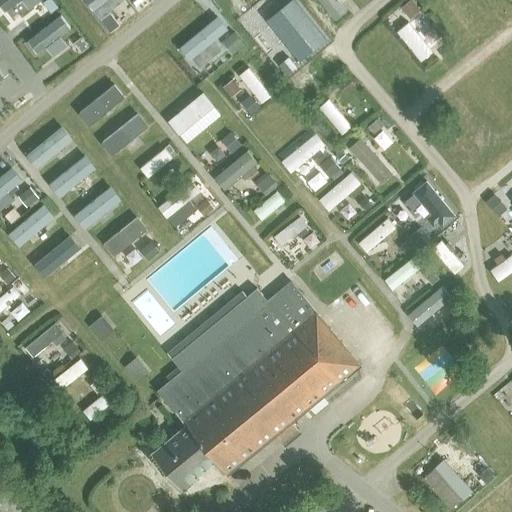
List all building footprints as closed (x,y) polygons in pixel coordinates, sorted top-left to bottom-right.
[(53,0),(44,0),(43,1),(51,11),(58,6),(53,0)] [(278,0),(273,4),(289,24),(303,14),(298,8),(307,1),(306,0),(278,0)] [(349,0),(322,0),(335,20),(355,8),(349,0)] [(410,0),(401,8),(407,15),(417,8),(410,0)] [(455,33),(465,25),(446,0),(436,8),(455,33)] [(474,0),(483,11),(494,3),(492,0),(474,0)] [(111,13),(101,20),(110,32),(120,25),(111,13)] [(180,44),(192,58),(231,27),(220,13),(180,44)] [(446,39),(434,26),(424,35),(410,19),(398,30),(424,59),(446,39)] [(385,45),(393,37),(382,27),(374,35),(385,45)] [(234,31),(224,40),(234,52),(244,44),(234,31)] [(81,38),(74,43),(81,53),(88,47),(81,38)] [(381,50),(371,56),(388,84),(399,78),(381,50)] [(138,73),(144,84),(176,67),(169,56),(138,73)] [(293,58),(283,66),(303,90),(313,82),(293,58)] [(252,63),(242,70),(262,101),(272,95),(252,63)] [(117,80),(80,109),(91,123),(128,94),(117,80)] [(232,80),(224,86),(230,94),(238,87),(232,80)] [(176,119),(202,96),(193,86),(167,109),(176,119)] [(344,132),(354,124),(331,96),(321,104),(344,132)] [(115,153),(151,123),(139,109),(104,140),(115,153)] [(474,147),(483,139),(462,116),(453,124),(474,147)] [(199,149),(228,127),(220,117),(191,138),(199,149)] [(378,119),(368,126),(374,132),(383,125),(378,119)] [(40,166),(74,136),(63,122),(28,152),(40,166)] [(349,147),(382,182),(395,170),(362,134),(349,147)] [(168,146),(141,163),(148,174),(175,157),(168,146)] [(250,148),(215,174),(225,187),(260,161),(250,148)] [(62,195),(98,165),(86,151),(51,181),(62,195)] [(330,156),(321,164),(330,175),(339,167),(330,156)] [(0,174),(0,198),(24,177),(12,163),(0,174)] [(337,215),(369,187),(353,169),(321,197),(337,215)] [(266,172),(254,182),(265,196),(278,186),(266,172)] [(169,216),(201,188),(191,177),(159,204),(169,216)] [(87,227),(123,196),(111,183),(75,214),(87,227)] [(30,187),(20,195),(28,204),(37,196),(30,187)] [(264,218),(287,199),(278,188),(255,207),(264,218)] [(366,198),(359,204),(364,210),(371,204),(366,198)] [(207,199),(199,206),(205,213),(213,207),(207,199)] [(10,231),(21,244),(56,214),(45,201),(10,231)] [(115,254),(150,227),(139,213),(105,240),(115,254)] [(301,213),(275,233),(283,243),(309,223),(301,213)] [(389,216),(358,241),(366,251),(397,226),(389,216)] [(420,227),(411,235),(419,244),(428,237),(420,227)] [(46,274),(82,246),(72,232),(35,261),(46,274)] [(454,272),(464,265),(445,238),(435,245),(454,272)] [(152,240),(142,248),(150,258),(160,250),(152,240)] [(408,241),(400,247),(405,253),(413,247),(408,241)] [(418,252),(385,277),(394,288),(426,263),(418,252)] [(511,254),(492,265),(498,278),(511,270),(511,254)] [(8,268),(0,273),(0,274),(7,283),(15,276),(8,268)] [(430,268),(424,273),(432,283),(438,278),(430,268)] [(151,453),(180,489),(216,460),(227,473),(340,380),(320,356),(339,338),(315,311),(291,282),(268,301),(257,288),(247,296),(251,301),(176,363),(183,371),(176,377),(177,379),(160,393),(183,419),(186,424),(151,453)] [(420,323),(453,294),(443,282),(409,311),(420,323)] [(0,311),(23,292),(14,283),(0,295),(0,311)] [(103,338),(116,327),(105,312),(91,323),(103,338)] [(7,317),(1,322),(8,330),(14,324),(7,317)] [(53,323),(25,346),(35,358),(63,335),(53,323)] [(443,356),(453,348),(445,337),(435,345),(443,356)] [(72,341),(65,348),(72,357),(80,351),(72,341)] [(412,362),(437,394),(449,384),(423,353),(412,362)] [(138,380),(151,369),(138,354),(125,365),(138,380)] [(62,387),(90,366),(84,357),(55,377),(62,387)] [(92,416),(113,400),(106,391),(85,407),(92,416)] [(437,466),(424,477),(450,507),(463,496),(437,466)]
